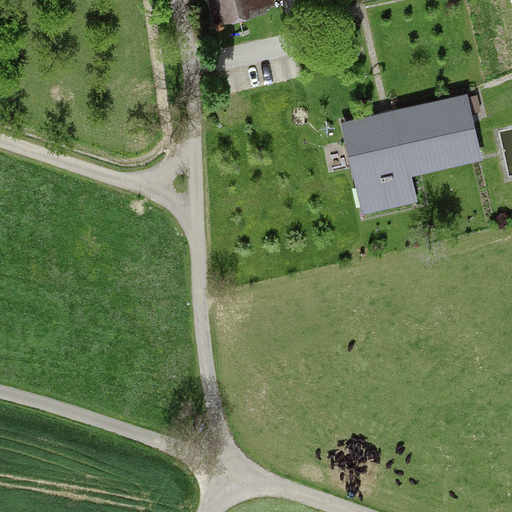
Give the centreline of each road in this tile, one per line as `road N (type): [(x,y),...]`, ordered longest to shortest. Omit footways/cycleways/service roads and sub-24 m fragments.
road 1 (track): [(0,140),(164,194),(194,220),(225,470)]
road 2 (unclassified): [(0,394),(355,511)]
